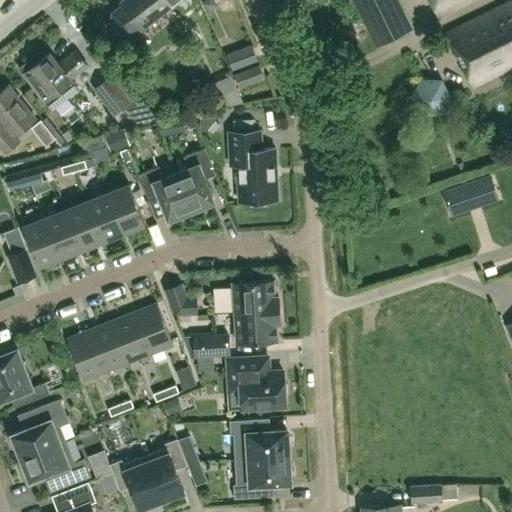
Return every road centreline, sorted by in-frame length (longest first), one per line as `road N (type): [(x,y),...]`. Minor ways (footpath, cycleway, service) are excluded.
road 1 (residential): [(0,321),(181,250),(314,245)]
road 2 (residential): [(330,511),(314,245)]
road 3 (residential): [(314,245),(299,107),(257,0)]
